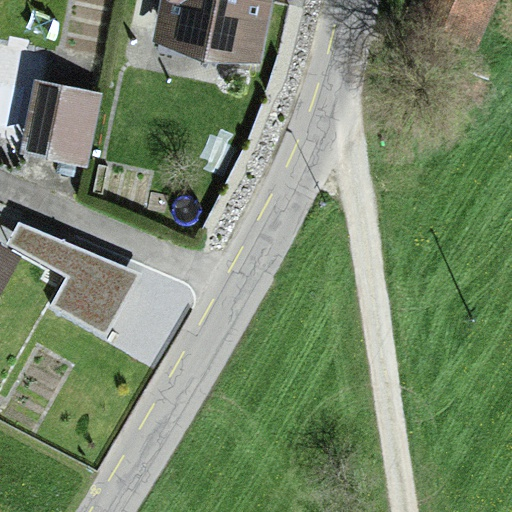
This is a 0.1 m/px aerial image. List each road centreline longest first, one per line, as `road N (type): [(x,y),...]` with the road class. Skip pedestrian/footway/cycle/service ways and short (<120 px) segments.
road 1 (unclassified): [(327,123),(91,511)]
road 2 (track): [(388,511),(327,123)]
road 3 (track): [(225,291),(0,195)]
road 4 (residential): [(344,0),(327,123)]
